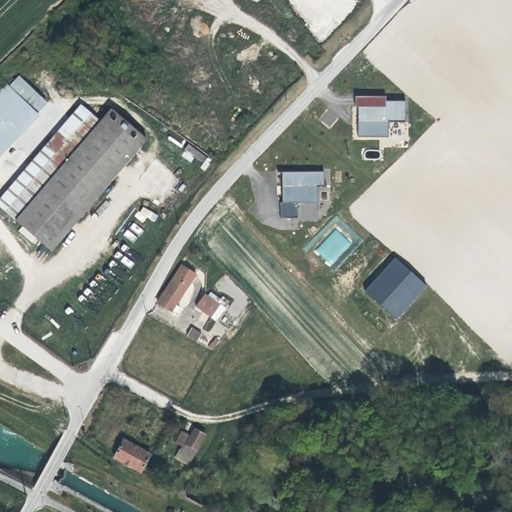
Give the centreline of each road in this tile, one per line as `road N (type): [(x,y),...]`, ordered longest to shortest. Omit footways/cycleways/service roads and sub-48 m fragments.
road 1 (residential): [(94,389),(161,273),(224,187),(404,0)]
road 2 (track): [(511,376),(300,397),(222,419),(176,406)]
